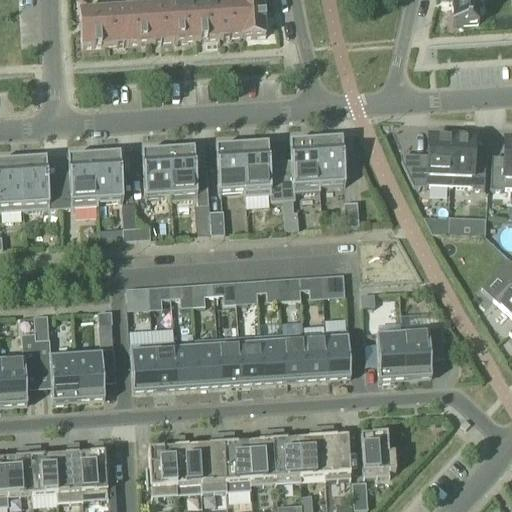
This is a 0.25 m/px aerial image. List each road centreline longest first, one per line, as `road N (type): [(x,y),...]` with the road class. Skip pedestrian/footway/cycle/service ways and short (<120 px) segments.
road 1 (residential): [(359,404),(350,267),(116,281),(126,420)]
road 2 (residential): [(55,128),(318,110)]
road 3 (residential): [(126,420),(359,404)]
road 4 (residential): [(359,404),(453,399),(500,450)]
road 5 (residential): [(48,0),(55,128)]
road 6 (residential): [(0,429),(126,420)]
